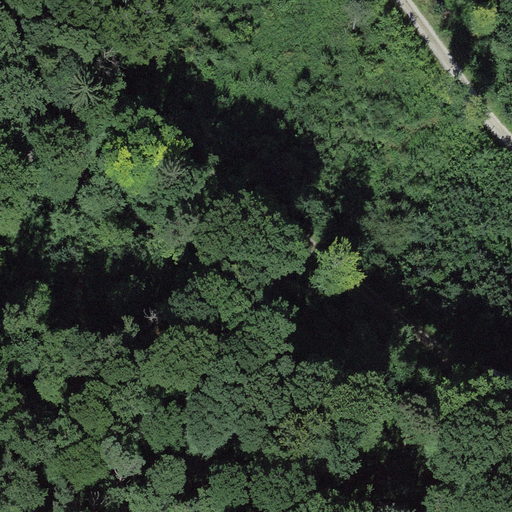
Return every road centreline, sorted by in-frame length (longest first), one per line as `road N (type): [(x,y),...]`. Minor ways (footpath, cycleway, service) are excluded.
road 1 (track): [(0,160),(83,148),(161,158),(234,182),(309,231),(443,352),(511,391)]
road 2 (track): [(56,151),(233,297),(384,511)]
road 3 (track): [(405,0),(456,71),(511,127)]
